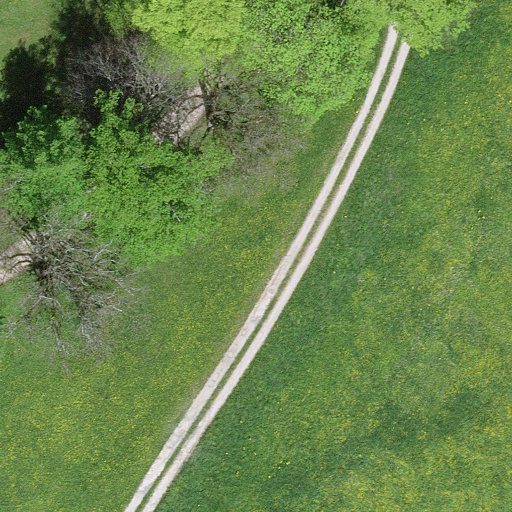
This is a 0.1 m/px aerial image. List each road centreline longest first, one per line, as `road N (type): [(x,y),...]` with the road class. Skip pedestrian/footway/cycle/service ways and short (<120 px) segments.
road 1 (track): [(389,0),(360,126),(232,391),(147,511)]
road 2 (track): [(0,245),(59,209),(230,0)]
